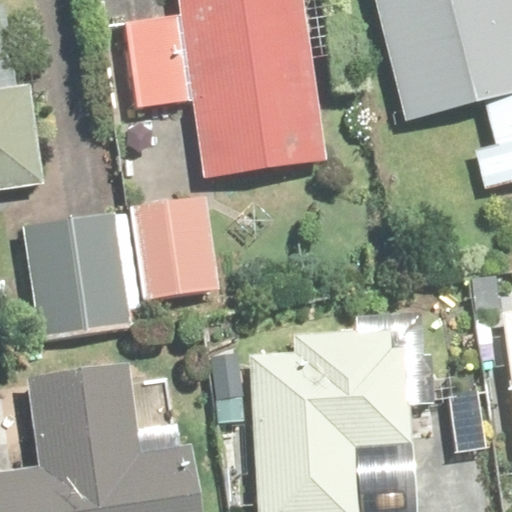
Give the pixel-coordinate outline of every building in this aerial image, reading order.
[(51,164),(125,163),(133,230),(272,214),(246,0),(174,0),(106,8),(112,58),(49,59),(51,164)] [(426,186),(400,195),(416,243),(467,226),(511,213),(511,105),(479,115),(451,0),(288,0),(333,180),(418,160),(426,186)] [(143,240),(68,246),(77,351),(152,345),(143,240)] [(55,255),(0,261),(0,395),(71,387),(55,255)] [(511,511),(511,342),(431,351),(449,511),(511,511)] [(349,511),(344,371),(231,376),(232,400),(182,402),(186,511),(349,511)] [(129,511),(128,503),(83,508),(74,419),(0,425),(0,511),(129,511)]
